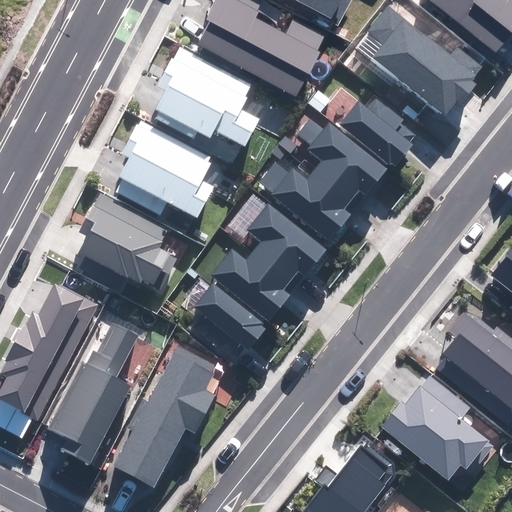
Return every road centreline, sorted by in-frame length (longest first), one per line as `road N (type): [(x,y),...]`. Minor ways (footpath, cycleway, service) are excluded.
road 1 (residential): [(219,511),(511,143)]
road 2 (residential): [(103,0),(0,197)]
